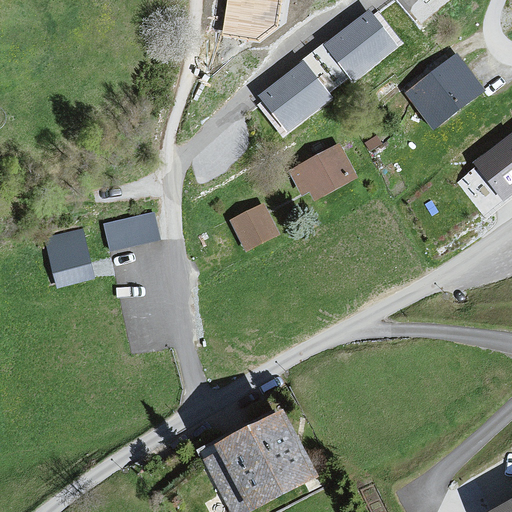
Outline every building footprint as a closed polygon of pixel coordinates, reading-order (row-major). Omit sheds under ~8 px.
[(367,9),(325,42),(351,77),(394,44),(367,9)] [(456,53),(404,93),(433,129),(484,89),(456,53)] [(304,60),(261,93),(288,127),(331,95),(304,60)] [(511,130),(473,160),(502,198),(511,190),(511,130)] [(341,147),(293,173),(310,205),(358,180),(341,147)] [(267,207),(231,225),(246,255),(282,237),(267,207)] [(154,216),(104,230),(111,257),(162,242),(154,216)] [(85,233),(44,242),(56,291),(96,281),(85,233)] [(282,410),(200,450),(229,511),(230,511),(313,473),(282,410)] [(511,511),(511,501),(491,511),(511,511)]
